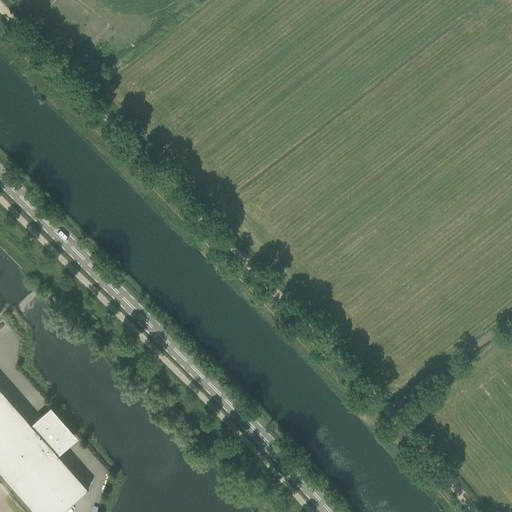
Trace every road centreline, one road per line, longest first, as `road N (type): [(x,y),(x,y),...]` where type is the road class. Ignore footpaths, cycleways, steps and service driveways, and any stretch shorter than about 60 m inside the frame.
road 1 (track): [(474,511),(386,409),(0,8)]
road 2 (track): [(0,33),(374,421),(391,436),(400,426)]
road 3 (primary): [(325,511),(0,177)]
road 4 (track): [(511,316),(388,412)]
